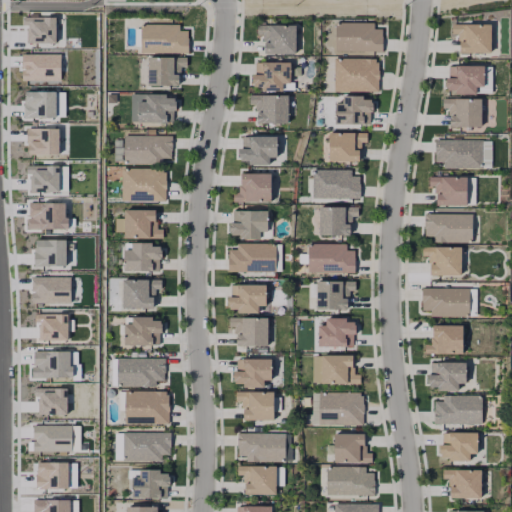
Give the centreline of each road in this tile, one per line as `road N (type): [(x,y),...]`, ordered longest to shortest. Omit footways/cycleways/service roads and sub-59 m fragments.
road 1 (residential): [(421,0),(388,275),(410,511)]
road 2 (residential): [(201,511),(194,275),(224,0)]
road 3 (track): [(224,6),(421,5)]
road 4 (residential): [(0,511),(0,358)]
